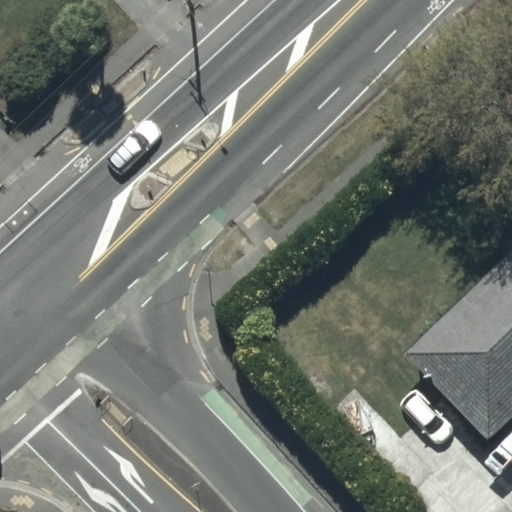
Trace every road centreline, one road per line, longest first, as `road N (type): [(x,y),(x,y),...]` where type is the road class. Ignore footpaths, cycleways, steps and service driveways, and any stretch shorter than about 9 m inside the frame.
road 1 (secondary): [(402,0),(96,293)]
road 2 (secondary): [(49,235),(306,0)]
road 3 (secondary): [(96,293),(275,511)]
road 4 (secondary): [(142,511),(9,372)]
